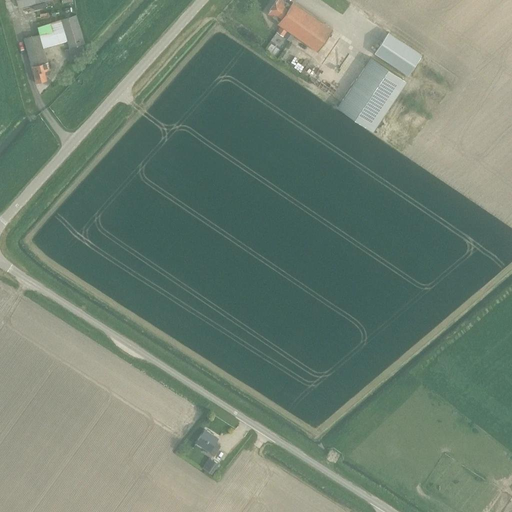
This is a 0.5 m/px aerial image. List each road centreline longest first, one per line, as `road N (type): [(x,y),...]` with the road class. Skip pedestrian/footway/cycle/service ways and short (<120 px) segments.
road 1 (unclassified): [(390,511),(0,262)]
road 2 (tertiary): [(0,224),(202,0)]
